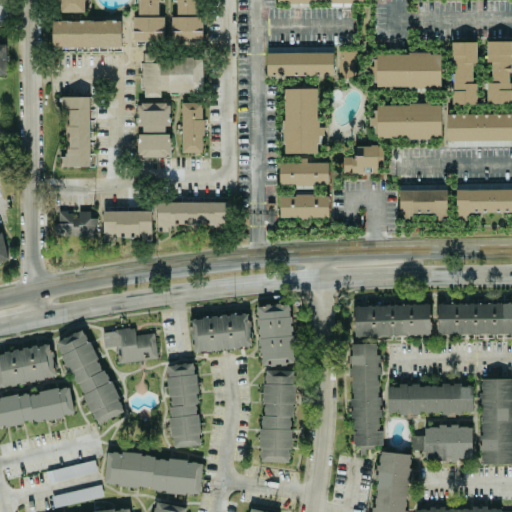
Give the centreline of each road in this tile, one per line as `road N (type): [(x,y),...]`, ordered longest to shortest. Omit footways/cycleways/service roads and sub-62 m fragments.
road 1 (secondary): [(511,244),(254,257),(0,298)]
road 2 (secondary): [(38,316),(251,285),(511,273)]
road 3 (residential): [(38,316),(30,0)]
road 4 (residential): [(312,511),(323,420),(319,252)]
